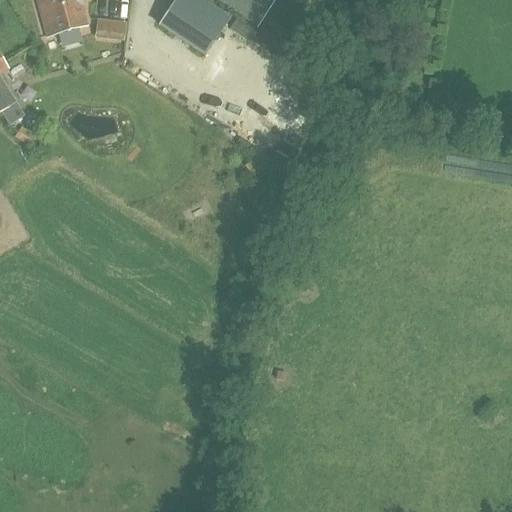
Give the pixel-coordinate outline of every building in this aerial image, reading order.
[(38,0),(50,38),(63,35),(88,27),(80,0),(38,0)] [(199,0),(176,0),(159,26),(204,56),(229,20),(199,0)] [(268,0),(222,0),(260,24),(261,24),(255,20),(268,0)] [(235,21),(228,31),(248,44),(255,34),(235,21)] [(0,112),(3,111),(8,108),(17,102),(0,74),(0,73),(8,68),(0,55),(0,112)] [(8,108),(3,111),(10,123),(25,114),(17,102),(8,108)]
